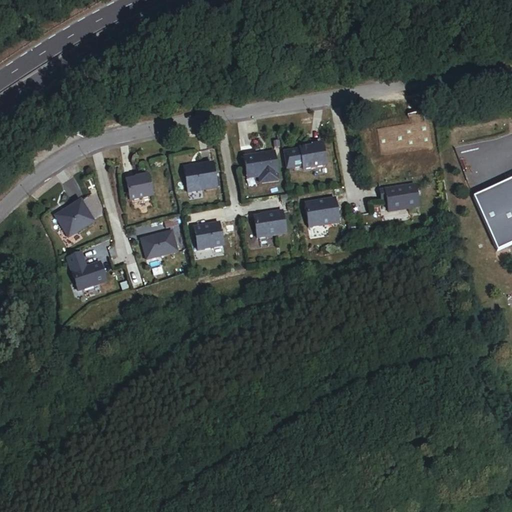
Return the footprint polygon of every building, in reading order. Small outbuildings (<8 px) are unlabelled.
[(383,160),(434,151),(430,126),(422,128),(421,118),(409,120),(411,130),(378,135),(383,160)] [(322,151),(300,155),(304,176),(326,172),(322,151)] [(259,183),(260,189),(279,187),(275,159),(243,164),(247,185),(259,183)] [(183,174),(188,199),(217,194),(213,169),(183,174)] [(137,183),(126,185),(130,205),(153,200),(149,179),(136,181),(137,183)] [(511,182),(472,201),(496,253),(511,245),(511,182)] [(381,209),(386,208),(388,219),(418,214),(415,192),(380,198),(381,209)] [(78,205),(53,222),(66,243),(92,226),(78,205)] [(304,211),(308,235),(339,229),(335,206),(304,211)] [(257,244),(286,240),(282,218),(265,220),(266,222),(260,223),(254,224),(257,244)] [(193,234),(197,256),(224,251),(219,229),(193,234)] [(146,266),(178,257),(172,237),(159,241),(159,242),(155,243),(155,242),(141,246),(146,266)] [(70,278),(77,297),(105,287),(98,268),(70,278)] [(127,287),(120,289),(122,296),(129,294),(127,287)]
